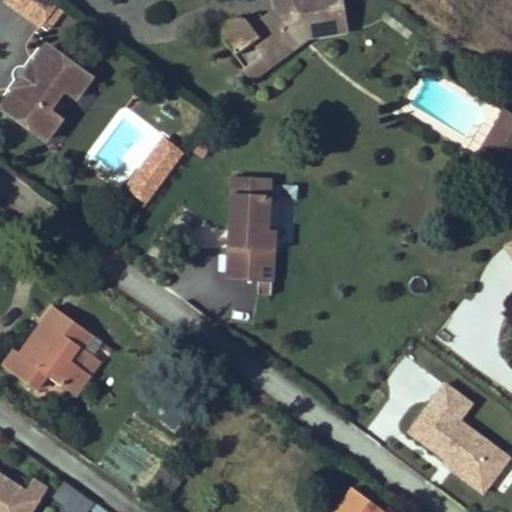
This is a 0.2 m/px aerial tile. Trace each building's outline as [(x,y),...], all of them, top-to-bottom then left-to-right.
[(345,30),(339,0),(273,0),(276,11),(262,22),(264,25),(254,32),(251,27),(249,25),(249,24),(248,23),(246,23),(245,22),(244,21),(242,20),(240,20),(239,20),(237,20),(235,20),(232,21),(231,22),(228,23),(228,24),(226,25),(226,26),(225,28),(224,29),(223,30),(223,32),(223,33),(223,35),(223,37),(224,39),(224,40),(225,42),(226,43),(229,48),(245,69),(262,57),(267,62),(283,50),(285,53),(308,37),(345,30)] [(51,29),(65,10),(56,4),(42,23),(51,29)] [(263,21),(260,17),(249,25),(251,27),(254,32),(264,25),(262,22),(263,21)] [(76,98),(91,78),(51,49),(43,51),(24,77),(12,93),(5,103),(6,111),(46,140),(61,120),(48,111),(64,89),(76,98)] [(252,78),(285,53),(283,50),(267,62),(262,57),(245,69),(252,78)] [(24,77),(35,60),(31,57),(24,66),(23,66),(22,66),(21,66),(20,66),(19,66),(18,67),(17,67),(16,67),(16,68),(15,68),(15,69),(14,69),(14,70),(14,71),(13,71),(13,72),(13,73),(13,74),(13,75),(12,77),(13,77),(13,78),(14,79),(14,81),(7,90),(12,93),(24,77)] [(498,175),(511,151),(511,116),(504,112),(475,161),(498,175)] [(172,171),(183,155),(163,139),(151,156),(172,171)] [(148,203),(172,171),(151,156),(128,188),(148,203)] [(271,295),(275,230),(267,230),(270,178),(233,176),(227,279),(258,281),(258,295),(271,295)] [(511,236),(502,242),(511,260),(511,236)] [(74,395),(89,374),(69,359),(79,346),(82,348),(92,335),(54,306),(33,336),(37,339),(24,356),(20,353),(14,349),(2,366),(35,389),(46,374),(74,395)] [(24,356),(37,339),(33,336),(20,353),(24,356)] [(89,374),(99,361),(82,348),(79,346),(69,359),(89,374)] [(511,458),(511,456),(462,421),(475,403),(443,380),(404,436),(487,494),(511,458)] [(180,405),(164,413),(170,427),(187,420),(180,405)] [(511,461),(510,460),(494,486),(505,492),(511,480),(511,461)] [(180,483),(161,469),(154,479),(172,493),(180,483)] [(0,511),(32,511),(48,486),(31,476),(25,487),(0,471),(0,511)] [(48,501),(64,511),(84,511),(92,501),(63,481),(48,501)]
